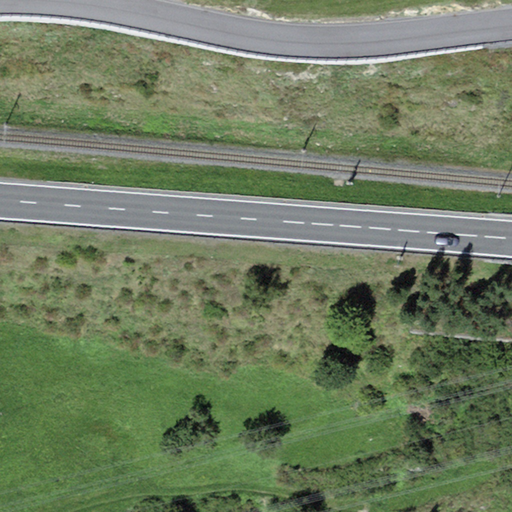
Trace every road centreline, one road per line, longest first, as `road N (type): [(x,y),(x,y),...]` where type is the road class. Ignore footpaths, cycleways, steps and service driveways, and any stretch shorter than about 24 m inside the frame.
road 1 (primary): [(511,233),(0,199)]
road 2 (unclassified): [(100,0),(290,37),(511,20)]
road 3 (track): [(51,511),(248,482),(342,493),(372,511)]
